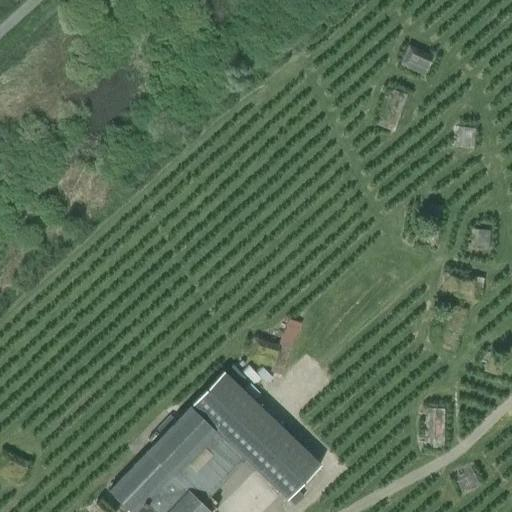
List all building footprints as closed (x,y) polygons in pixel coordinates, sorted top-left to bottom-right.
[(397,68),(424,81),(434,61),(406,48),(397,68)] [(374,120),(373,122),(373,123),(376,125),(374,129),(396,137),(410,98),(389,90),(387,94),(384,93),(384,94),(383,97),(382,98),(385,99),(378,120),(375,119),(374,120)] [(451,141),(452,141),(451,144),(450,143),(450,144),(451,145),(450,149),(472,154),(476,134),(454,130),(452,140),(451,140),(451,141)] [(414,238),(413,241),(413,242),(416,242),(416,247),(438,250),(443,208),(421,206),(420,210),(417,210),(417,211),(416,214),(416,215),(420,215),(417,238),(414,237),(414,238)] [(470,246),(471,246),(471,249),(470,249),(470,250),(471,250),(470,255),(493,256),(494,236),(472,234),(471,245),(470,245),(470,246)] [(401,257),(387,269),(401,284),(415,272),(401,257)] [(370,281),(380,274),(371,260),(361,266),(370,281)] [(447,300),(478,304),(481,282),(450,278),(447,300)] [(337,289),(350,303),(361,293),(347,279),(337,289)] [(330,320),(339,310),(327,299),(318,308),(330,320)] [(434,341),(434,343),(433,345),(437,345),(436,350),(458,355),(466,314),(444,309),(443,314),(440,313),(440,314),(439,317),(439,318),(442,319),(438,340),(434,340),(434,341)] [(275,374),(286,378),(304,324),(292,321),(275,374)] [(273,364),(278,345),(253,337),(248,356),(273,364)] [(479,368),(480,368),(480,371),(479,371),(478,372),(479,372),(479,377),(501,381),(504,360),(482,357),(480,367),(479,367),(479,368)] [(129,511),(210,511),(202,503),(244,460),(286,500),(288,498),(295,506),(304,497),(296,490),(320,465),(223,371),(107,490),(129,511)] [(417,444),(417,447),(417,448),(421,448),(421,453),(443,453),(444,411),(421,411),(421,416),(417,416),(417,417),(417,420),(417,421),(421,421),(421,443),(417,443),(417,444)] [(33,457),(4,446),(0,457),(0,468),(25,478),(33,457)] [(459,473),(460,474),(457,475),(457,474),(456,475),(456,476),(452,478),(463,498),(481,488),(470,468),(461,473),(460,473),(459,473)]
